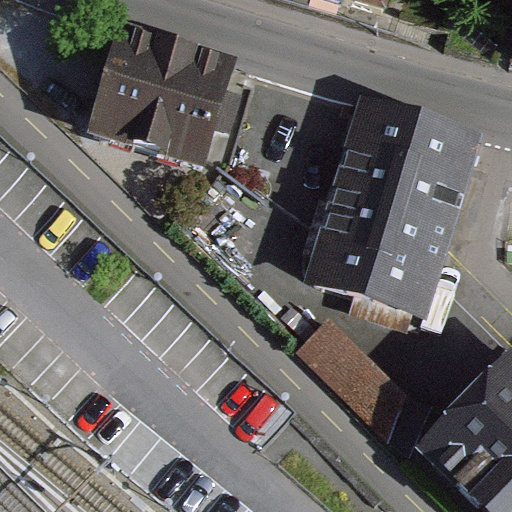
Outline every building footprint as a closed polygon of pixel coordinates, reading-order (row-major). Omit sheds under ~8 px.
[(343,0),(390,14),(394,0),(343,0)] [(115,41),(87,139),(217,175),(245,78),(115,41)] [(362,111),(312,290),(428,322),(478,143),(362,111)] [(336,323),(302,354),(380,438),(413,407),(336,323)] [(511,511),(511,367),(419,462),(469,511),(511,511)]
